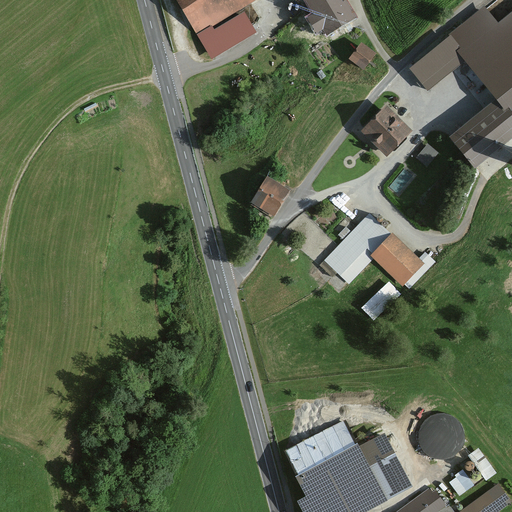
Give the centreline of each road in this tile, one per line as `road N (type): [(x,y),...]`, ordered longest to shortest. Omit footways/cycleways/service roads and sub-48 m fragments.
road 1 (residential): [(477,0),(395,70),(251,265),(218,281)]
road 2 (secondary): [(144,0),(218,281)]
road 3 (track): [(0,269),(20,178),(60,119),(111,88),(165,77)]
road 4 (secondary): [(218,281),(279,511)]
